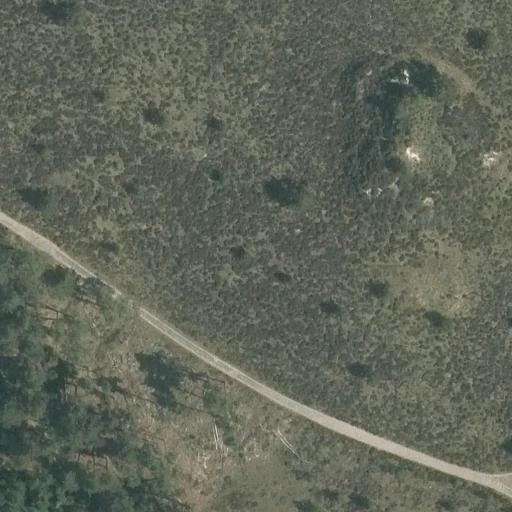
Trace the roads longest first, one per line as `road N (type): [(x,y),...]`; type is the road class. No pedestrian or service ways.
road 1 (track): [(511,493),(266,392),(0,217)]
road 2 (track): [(0,366),(85,511)]
